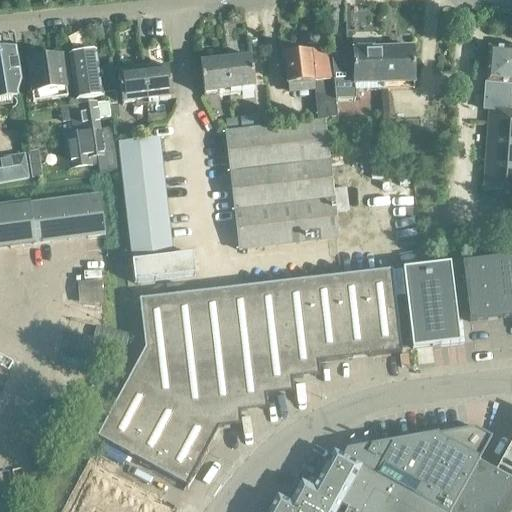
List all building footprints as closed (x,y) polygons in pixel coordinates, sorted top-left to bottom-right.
[(511,111),(509,111),(510,90),(505,90),(505,84),(511,85),(511,48),(488,47),(485,83),(492,84),(491,89),(484,89),(483,110),(488,110),(482,190),(511,192),(511,111)] [(411,48),(381,49),(382,85),(411,85),(411,48)] [(0,51),(0,99),(15,97),(15,94),(18,82),(13,49),(0,51)] [(282,55),(286,85),(287,94),(312,92),(315,119),(335,117),(333,100),(328,54),(328,49),(307,51),(308,52),(282,55)] [(345,54),(328,54),(333,100),(353,99),(353,86),(382,85),(381,49),(351,49),(351,57),(345,57),(345,54)] [(94,51),(68,55),(75,100),(101,97),(94,51)] [(67,97),(61,56),(26,61),(32,102),(67,97)] [(248,57),(223,60),(227,91),(252,88),(248,57)] [(227,91),(223,60),(198,63),(202,94),(227,91)] [(167,66),(142,70),(145,101),(171,98),(167,66)] [(145,101),(142,70),(116,73),(120,105),(145,101)] [(68,108),(60,110),(61,115),(62,122),(70,121),(72,134),(98,130),(97,121),(110,118),(108,103),(94,105),(94,104),(68,108)] [(117,106),(109,107),(110,118),(118,117),(117,106)] [(257,116),(239,118),(241,131),(259,129),(257,116)] [(236,119),(226,120),(227,133),(238,131),(236,119)] [(335,239),(321,122),(259,129),(241,131),(238,131),(227,133),(223,133),(237,250),(335,239)] [(72,135),(63,137),(68,171),(92,167),(97,167),(98,174),(118,171),(112,129),(98,131),(98,130),(72,134),(72,135)] [(191,256),(171,258),(157,140),(117,145),(133,285),(194,278),(191,256)] [(41,164),(39,151),(29,153),(31,166),(41,164)] [(23,155),(0,158),(0,183),(27,179),(23,155)] [(382,155),(370,155),(371,178),(382,178),(382,155)] [(43,177),(41,164),(31,166),(33,178),(43,177)] [(105,235),(99,194),(29,203),(0,206),(0,249),(34,245),(105,235)] [(511,317),(511,256),(461,263),(468,322),(511,317)] [(450,264),(402,270),(412,349),(459,343),(450,264)] [(143,351),(97,437),(186,485),(217,428),(239,426),(237,413),(266,409),(264,396),(292,392),(290,379),(318,376),(316,362),(399,352),(389,271),(137,301),(143,351)] [(80,298),(100,298),(99,280),(80,281),(80,298)] [(347,451),(343,459),(362,470),(392,487),(438,511),(452,511),(478,464),(477,464),(491,437),(474,428),(347,451)] [(511,445),(496,474),(496,475),(511,483),(511,445)] [(301,484),(298,491),(290,505),(276,498),(268,511),(338,511),(362,470),(343,459),(334,454),(313,491),(301,484)] [(90,464),(63,511),(172,511),(174,510),(90,464)] [(497,511),(511,486),(511,483),(496,475),(496,474),(478,464),(452,511),(497,511)] [(438,511),(392,487),(362,470),(342,508),(348,511),(347,511),(438,511)] [(511,511),(511,486),(497,511),(511,511)]
